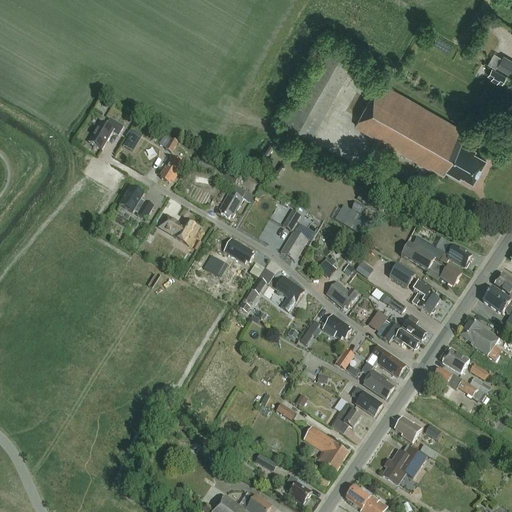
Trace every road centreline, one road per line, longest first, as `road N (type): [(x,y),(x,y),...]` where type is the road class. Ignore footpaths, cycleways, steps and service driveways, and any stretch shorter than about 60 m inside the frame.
road 1 (unclassified): [(421,373),(347,323),(273,257),(106,159)]
road 2 (secondary): [(326,511),(421,373)]
road 3 (secondary): [(421,373),(511,239)]
road 4 (track): [(0,278),(92,167)]
